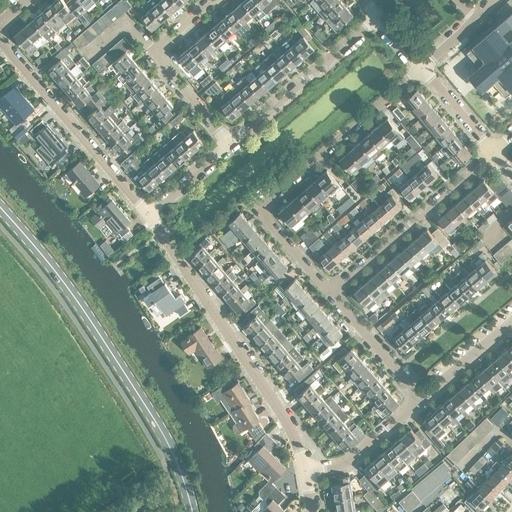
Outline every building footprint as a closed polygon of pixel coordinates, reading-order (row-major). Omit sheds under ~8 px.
[(63,0),(55,0),(51,4),(62,16),(60,18),(65,24),(68,21),(76,14),(78,17),(79,16),(83,13),(74,2),(69,6),(63,0)] [(96,2),(94,0),(76,0),(74,2),(83,13),(96,2)] [(120,0),(120,1),(128,10),(132,6),(127,0),(120,0)] [(149,0),(147,2),(152,7),(151,9),(161,21),(171,14),(160,1),(160,0),(149,0)] [(160,0),(160,1),(171,14),(180,6),(174,0),(160,0)] [(256,0),(245,0),(243,2),(254,15),(252,16),(257,21),(260,19),(255,13),(261,9),(263,7),(256,0)] [(256,0),(263,7),(261,9),(266,14),(281,1),(280,0),(256,0)] [(312,0),(311,1),(318,11),(324,6),(325,7),(333,0),(312,0)] [(318,11),(326,20),(331,14),(333,16),(346,5),(341,0),(333,0),(325,7),(324,6),(318,11)] [(120,1),(115,5),(123,14),(128,10),(120,1)] [(152,7),(147,2),(144,4),(142,6),(146,11),(148,11),(142,16),(152,29),(161,21),(151,9),(152,7)] [(243,2),(234,10),(245,22),(243,24),(248,29),(251,27),(246,21),(252,16),(254,15),(243,2)] [(51,4),(42,12),(53,24),(51,26),(56,31),(65,24),(60,18),(62,16),(51,4)] [(115,5),(110,9),(118,18),(123,14),(115,5)] [(331,14),(326,20),(329,23),(329,22),(335,30),(337,31),(343,26),(342,25),(354,15),(346,5),(333,16),(331,14)] [(110,9),(106,13),(114,22),(118,18),(110,9)] [(234,10),(225,17),(236,30),(234,32),(239,37),(248,29),(243,24),(245,22),(234,10)] [(85,11),(83,13),(86,17),(90,21),(92,20),(87,14),(87,13),(85,11)] [(42,12),(33,20),(44,32),(41,34),(47,39),(56,31),(51,26),(53,24),(42,12)] [(106,13),(101,17),(109,26),(114,22),(106,13)] [(511,13),(467,53),(480,68),(475,72),(487,86),(492,82),(505,98),(511,91),(511,13)] [(101,17),(96,21),(104,30),(109,26),(101,17)] [(225,17),(215,25),(226,38),(225,40),(230,45),(232,42),(228,37),(234,32),(236,30),(225,17)] [(33,20),(24,27),(34,40),(33,42),(38,47),(47,39),(41,34),(44,32),(33,20)] [(96,21),(92,25),(100,34),(104,30),(96,21)] [(92,25),(87,29),(95,38),(100,34),(92,25)] [(215,25),(206,33),(217,46),(215,47),(220,52),(224,50),(224,51),(231,45),(230,45),(225,40),(226,38),(215,25)] [(304,36),(296,42),(294,44),(305,56),(315,48),(308,41),(312,37),(303,26),(299,30),(304,36)] [(34,40),(24,27),(14,35),(30,54),(38,47),(33,42),(34,40)] [(87,29),(82,33),(90,42),(95,38),(87,29)] [(314,33),(322,42),(327,38),(319,29),(314,33)] [(82,33),(78,37),(86,46),(90,42),(82,33)] [(206,33),(197,41),(208,54),(206,55),(211,60),(214,58),(209,52),(215,47),(217,46),(206,33)] [(125,36),(120,40),(128,49),(132,45),(125,36)] [(86,46),(78,37),(73,41),(81,50),(86,46)] [(288,40),(282,45),(287,50),(285,52),(296,64),(305,56),(294,44),(296,42),(291,37),(288,40)] [(120,40),(115,44),(123,53),(126,51),(128,49),(120,40)] [(197,41),(188,49),(199,61),(197,63),(202,68),(205,66),(200,60),(206,55),(208,54),(197,41)] [(118,57),(123,53),(115,44),(111,48),(118,57)] [(284,53),(278,58),(276,59),(287,72),(296,64),(285,52),(287,50),(282,45),(279,47),(284,53)] [(49,69),(57,79),(69,68),(71,69),(76,65),(76,64),(74,61),(72,63),(65,55),(70,51),(66,46),(63,49),(52,58),(56,63),(49,69)] [(111,48),(106,52),(114,61),(118,57),(111,48)] [(199,61),(188,49),(179,57),(189,69),(188,70),(193,76),(202,68),(197,63),(199,61)] [(114,68),(117,72),(120,69),(122,71),(134,60),(126,51),(123,53),(118,57),(114,61),(110,65),(108,66),(112,70),(114,68)] [(35,60),(39,64),(49,56),(45,52),(35,60)] [(106,52),(102,56),(110,65),(114,61),(106,52)] [(272,52),(263,60),(269,66),(267,67),(278,80),(287,72),(276,59),(278,58),(272,52)] [(241,56),(238,53),(230,60),(232,63),(241,56)] [(105,69),(108,66),(110,65),(102,56),(97,60),(105,69)] [(88,68),(90,66),(82,57),(80,59),(88,68)] [(105,69),(97,60),(93,64),(100,73),(105,69)] [(118,77),(123,83),(128,79),(129,80),(142,70),(134,60),(122,71),(120,69),(117,72),(115,75),(117,78),(118,77)] [(278,80),(267,67),(269,66),(263,60),(261,63),(254,68),(260,74),(258,75),(269,88),(278,80)] [(57,79),(65,88),(77,77),(79,79),(84,73),(82,70),(81,71),(76,65),(71,69),(69,68),(57,79)] [(256,76),(251,81),(249,83),(260,95),(269,88),(258,75),(260,74),(254,68),(251,71),(256,76)] [(126,85),(131,92),(136,88),(137,90),(150,79),(142,70),(129,80),(128,79),(123,83),(122,84),(125,87),(126,85)] [(200,82),(204,87),(214,78),(209,74),(200,82)] [(245,76),(236,84),(242,89),(240,91),(250,103),(260,95),(249,83),(251,81),(245,76)] [(65,88),(72,97),(85,86),(86,87),(89,85),(92,82),(89,79),(84,84),(79,79),(77,77),(65,88)] [(133,96),(138,102),(143,97),(145,98),(158,88),(150,79),(137,90),(136,88),(131,92),(130,93),(133,96)] [(207,90),(206,91),(211,94),(212,93),(214,94),(216,92),(218,93),(223,89),(220,86),(216,82),(207,90)] [(233,86),(227,92),(232,97),(231,98),(242,111),(250,103),(240,91),(242,89),(236,84),(233,86)] [(88,99),(92,104),(103,95),(99,90),(96,92),(89,85),(86,87),(85,86),(72,97),(80,106),(88,99)] [(13,132),(18,138),(28,130),(22,124),(21,124),(19,121),(34,108),(15,86),(0,99),(0,104),(16,123),(15,124),(18,128),(13,132)] [(146,100),(151,106),(153,108),(166,97),(158,88),(145,98),(143,97),(138,102),(140,105),(146,100)] [(405,99),(413,109),(425,99),(417,89),(405,99)] [(232,97),(227,92),(221,96),(223,98),(223,105),(221,107),(232,119),(242,111),(231,98),(232,97)] [(88,115),(96,124),(109,114),(110,115),(113,112),(116,110),(111,104),(105,109),(101,104),(106,99),(103,95),(92,104),(96,108),(88,115)] [(153,108),(151,106),(146,111),(151,117),(157,112),(161,116),(155,121),(159,126),(168,118),(173,114),(169,110),(173,106),(166,97),(153,108)] [(413,109),(421,118),(433,108),(425,99),(413,109)] [(401,120),(404,116),(405,116),(397,106),(393,110),(401,120)] [(421,118),(429,127),(441,117),(433,108),(421,118)] [(96,124),(104,133),(116,123),(118,124),(123,119),(121,116),(119,118),(113,112),(110,115),(109,114),(96,124)] [(170,121),(174,126),(184,118),(180,113),(170,121)] [(404,116),(401,120),(405,125),(409,122),(404,116)] [(429,127),(437,136),(448,126),(441,117),(429,127)] [(388,118),(378,126),(390,140),(399,131),(388,118)] [(104,133),(112,143),(124,132),(126,133),(128,131),(131,128),(123,119),(118,124),(116,123),(104,133)] [(42,120),(31,130),(43,144),(38,149),(51,165),(67,151),(65,148),(67,146),(59,137),(58,137),(47,124),(46,125),(42,120)] [(378,126),(369,134),(380,148),(390,140),(378,126)] [(437,136),(445,145),(456,135),(448,126),(437,136)] [(194,130),(186,137),(184,138),(195,150),(205,142),(194,130)] [(124,132),(112,143),(120,152),(127,145),(131,150),(142,141),(144,138),(138,132),(134,137),(128,131),(126,133),(124,132)] [(178,133),(172,139),(177,144),(176,145),(186,158),(195,150),(184,138),(186,137),(181,131),(178,133)] [(359,142),(371,156),(374,160),(384,152),(380,148),(369,134),(359,142)] [(416,138),(420,143),(424,140),(420,134),(416,138)] [(405,139),(416,151),(421,147),(410,135),(405,139)] [(448,149),(453,154),(464,144),(456,135),(445,145),(441,149),(444,153),(448,149)] [(169,141),(163,146),(168,152),(166,154),(177,166),(186,158),(176,145),(177,144),(172,139),(169,141)] [(359,142),(350,151),(362,164),(371,156),(359,142)] [(424,147),(428,152),(432,149),(428,144),(424,147)] [(464,144),(453,154),(463,166),(470,161),(467,158),(472,154),(464,144)] [(160,149),(153,154),(159,160),(157,161),(168,174),(177,166),(166,154),(168,152),(163,146),(160,149)] [(362,164),(350,151),(340,159),(351,173),(352,173),(354,175),(359,171),(356,168),(362,164)] [(133,152),(121,163),(126,168),(128,166),(138,158),(133,152)] [(418,152),(408,160),(412,165),(422,157),(418,152)] [(432,156),(436,161),(440,158),(436,153),(432,156)] [(151,156),(144,162),(150,168),(148,169),(158,182),(168,174),(157,161),(159,160),(153,154),(151,156)] [(69,160),(65,155),(57,163),(61,167),(69,160)] [(138,158),(128,166),(133,172),(141,165),(143,163),(138,158)] [(400,163),(395,158),(392,161),(396,166),(400,163)] [(412,165),(408,160),(401,167),(407,173),(410,170),(409,168),(412,165)] [(81,192),(85,197),(99,184),(80,161),(67,173),(75,182),(76,181),(83,190),(81,192)] [(150,168),(144,162),(143,163),(141,165),(146,171),(138,177),(149,190),(158,182),(148,169),(150,168)] [(440,165),(444,170),(448,167),(443,162),(440,165)] [(427,164),(418,172),(428,183),(437,175),(427,164)] [(382,169),(387,174),(390,171),(386,166),(382,169)] [(394,172),(398,177),(403,172),(399,168),(394,172)] [(332,196),(341,188),(338,184),(339,184),(327,171),(317,179),(329,192),(332,196)] [(418,172),(409,180),(419,191),(428,183),(418,172)] [(499,176),(489,185),(493,190),(503,181),(499,176)] [(419,191),(409,180),(406,177),(403,180),(405,183),(400,187),(410,199),(419,191)] [(308,187),(320,201),(320,200),(329,192),(317,179),(308,187)] [(351,184),(362,196),(367,192),(356,179),(351,184)] [(484,180),(475,188),(485,199),(485,200),(489,204),(498,196),(497,195),(493,190),(489,185),(484,180)] [(508,186),(503,181),(493,190),(497,195),(508,186)] [(377,187),(381,191),(386,187),(382,183),(377,187)] [(344,190),(355,202),(360,197),(349,185),(344,190)] [(497,195),(498,196),(501,199),(511,190),(508,186),(497,195)] [(308,187),(298,195),(310,209),(314,213),(323,205),(320,200),(320,201),(308,187)] [(388,198),(383,202),(393,214),(402,206),(396,199),(399,196),(392,188),(385,194),(388,198)] [(466,196),(476,207),(481,214),(486,210),(480,204),(485,200),(485,199),(475,188),(466,196)] [(511,190),(501,199),(505,204),(511,197),(511,190)] [(372,199),(377,195),(373,191),(368,195),(372,199)] [(298,195),(289,204),(301,217),(310,209),(298,195)] [(466,196),(457,204),(467,215),(476,207),(466,196)] [(119,207),(112,199),(108,203),(105,200),(95,208),(98,212),(91,218),(99,227),(100,227),(107,235),(113,230),(116,233),(118,231),(122,236),(130,229),(126,225),(131,221),(126,215),(127,214),(125,211),(124,212),(122,210),(123,210),(120,206),(119,207)] [(359,203),(363,207),(368,203),(364,199),(359,203)] [(383,202),(374,210),(384,222),(393,214),(383,202)] [(301,217),(289,204),(279,212),(291,225),(301,217)] [(457,204),(448,212),(458,223),(467,215),(457,204)] [(370,214),(365,218),(375,229),(384,222),(374,210),(371,206),(366,210),(370,214)] [(350,211),(354,215),(359,211),(355,207),(350,211)] [(496,212),(500,217),(504,212),(501,208),(496,212)] [(224,243),(249,222),(241,212),(229,222),(233,226),(224,235),(224,234),(220,238),(224,243)] [(458,223),(448,212),(439,220),(448,231),(458,223)] [(326,226),(335,218),(330,213),(326,216),(329,222),(325,226),(326,226)] [(486,219),(487,220),(490,224),(497,218),(493,213),(486,219)] [(341,219),(345,223),(350,219),(346,215),(341,219)] [(365,218),(356,226),(366,237),(375,229),(365,218)] [(490,224),(487,220),(478,228),(481,232),(490,224)] [(245,240),(257,231),(249,222),(224,243),(229,248),(232,244),(241,235),(245,240)] [(343,237),(337,242),(347,253),(357,245),(346,234),(347,234),(337,223),(332,227),(335,231),(336,230),(343,237)] [(356,226),(347,234),(346,234),(357,245),(366,237),(356,226)] [(428,229),(419,238),(429,250),(428,251),(433,257),(436,254),(443,248),(450,242),(437,228),(431,234),(428,229)] [(304,240),(308,245),(317,237),(310,229),(306,233),(308,236),(304,240)] [(253,249),(264,240),(257,231),(245,240),(253,249)] [(323,235),(327,239),(331,235),(328,231),(323,235)] [(469,236),(472,240),(477,236),(474,232),(469,236)] [(190,256),(198,266),(211,254),(213,256),(218,251),(215,248),(210,253),(204,246),(209,242),(206,237),(195,247),(197,250),(190,256)] [(338,261),(328,249),(325,246),(326,246),(319,238),(310,247),(314,251),(318,248),(320,250),(321,250),(324,253),(319,257),(329,269),(338,261)] [(419,238),(410,245),(420,258),(419,259),(424,264),(427,262),(422,256),(428,251),(429,250),(419,238)] [(261,259),(272,249),(264,240),(253,249),(247,255),(250,259),(257,254),(261,259)] [(472,248),(476,252),(485,244),(481,240),(472,248)] [(452,245),(460,254),(470,245),(467,242),(461,246),(457,241),(452,245)] [(337,242),(328,249),(338,261),(347,253),(337,242)] [(511,248),(507,243),(503,247),(510,256),(511,254),(511,248)] [(410,245),(401,253),(411,266),(410,267),(415,272),(418,270),(413,264),(419,259),(420,258),(410,245)] [(110,246),(105,251),(109,256),(115,252),(110,246)] [(503,247),(498,251),(506,259),(510,256),(503,247)] [(269,268),(280,258),(272,249),(261,259),(269,268)] [(506,259),(498,251),(493,255),(501,264),(506,259)] [(484,261),(478,266),(476,268),(487,281),(497,273),(486,260),(488,259),(483,252),(479,255),(484,261)] [(401,253),(392,261),(402,273),(401,275),(406,280),(409,277),(404,272),(410,267),(411,266),(401,253)] [(198,266),(206,275),(219,263),(221,265),(226,260),(223,257),(218,262),(213,256),(211,254),(198,266)] [(284,280),(286,278),(283,273),(288,268),(280,258),(269,268),(258,277),(254,280),(259,286),(269,277),(271,277),(272,278),(274,278),(275,278),(277,277),(280,275),(284,280)] [(392,261),(383,269),(393,281),(392,282),(397,288),(400,286),(395,280),(401,275),(402,273),(392,261)] [(475,269),(469,274),(467,275),(478,288),(487,281),(476,268),(478,266),(473,261),(470,263),(475,269)] [(206,275),(214,284),(227,272),(228,274),(232,270),(233,269),(231,266),(226,271),(221,265),(219,263),(206,275)] [(383,269),(373,277),(384,289),(382,291),(388,296),(391,293),(386,288),(392,282),(393,281),(383,269)] [(464,269),(455,276),(460,281),(458,283),(469,296),(478,288),(467,275),(469,274),(464,269)] [(214,284),(222,293),(235,281),(236,283),(241,278),(239,275),(237,277),(232,270),(228,274),(227,272),(214,284)] [(250,275),(254,280),(258,277),(254,272),(250,275)] [(457,284),(451,289),(449,291),(460,304),(469,296),(458,283),(460,281),(455,276),(452,279),(457,284)] [(152,292),(144,297),(149,305),(156,300),(161,308),(166,316),(176,309),(180,315),(189,309),(184,303),(186,302),(181,294),(172,300),(167,293),(171,290),(166,283),(165,283),(161,277),(148,286),(152,292)] [(373,277),(364,285),(375,297),(374,298),(377,301),(379,304),(388,296),(382,291),(384,289),(373,277)] [(292,298),(292,299),(304,288),(296,279),(291,283),(286,278),(284,280),(279,284),(284,289),(280,292),(285,297),(282,299),(284,301),(280,305),(278,302),(273,306),(278,311),(282,308),(282,307),(292,298)] [(222,293),(229,302),(242,290),(244,292),(249,287),(246,284),(241,289),(236,283),(235,281),(222,293)] [(448,292),(442,297),(440,299),(451,312),(460,304),(449,291),(451,289),(446,284),(443,286),(448,292)] [(374,298),(375,297),(364,285),(355,293),(369,308),(377,301),(374,298)] [(292,299),(300,307),(311,297),(304,288),(292,299)] [(242,290),(229,302),(238,311),(242,308),(246,312),(256,303),(252,298),(250,300),(244,292),(242,290)] [(438,300),(432,305),(430,306),(441,319),(451,312),(440,299),(442,297),(436,292),(434,294),(438,300)] [(300,307),(308,317),(320,306),(311,297),(300,307)] [(429,307),(423,313),(422,314),(433,327),(441,319),(430,306),(432,305),(427,300),(425,302),(429,307)] [(244,325),(252,335),(265,324),(266,326),(272,320),(262,310),(258,305),(248,314),(251,319),(244,325)] [(308,317),(316,325),(327,315),(320,306),(308,317)] [(418,307),(409,315),(414,320),(412,322),(423,335),(433,327),(422,314),(423,313),(418,307)] [(286,312),(282,308),(278,311),(282,316),(286,312)] [(287,318),(291,323),(295,320),(291,315),(287,318)] [(319,329),(324,334),(324,335),(336,325),(327,315),(316,325),(311,329),(314,333),(319,329)] [(411,323),(405,328),(403,329),(415,342),(423,335),(412,322),(414,320),(409,315),(406,318),(411,323)] [(382,324),(386,329),(395,320),(391,316),(382,324)] [(252,335),(260,344),(273,333),(274,335),(280,329),(277,326),(272,320),(266,326),(265,324),(252,335)] [(404,349),(405,350),(407,349),(408,351),(412,347),(411,345),(415,342),(403,329),(405,328),(400,323),(397,325),(402,331),(396,336),(394,337),(395,338),(392,341),(401,352),(404,349)] [(324,335),(324,334),(320,337),(329,347),(319,355),(323,360),(334,351),(342,344),(337,339),(344,334),(336,325),(324,335)] [(196,347),(209,366),(222,358),(216,349),(215,349),(201,327),(188,335),(189,337),(181,342),(188,352),(196,347)] [(260,344),(268,353),(280,342),(282,344),(287,338),(285,336),(280,329),(274,335),(273,333),(260,344)] [(303,336),(307,341),(311,338),(307,333),(303,336)] [(268,353),(276,362),(288,351),(290,353),(295,347),(287,338),(282,344),(280,342),(268,353)] [(276,362),(284,371),(296,360),(298,362),(303,356),(301,354),(295,347),(290,353),(288,351),(276,362)] [(333,364),(340,372),(346,367),(347,369),(360,357),(352,348),(348,352),(344,348),(333,357),(337,361),(333,364)] [(511,357),(506,351),(497,358),(508,371),(507,372),(511,377),(511,371),(510,370),(511,368),(511,357)] [(349,370),(354,376),(355,378),(368,367),(360,357),(347,369),(346,367),(340,372),(343,375),(349,370)] [(497,358),(488,366),(499,379),(497,380),(503,385),(505,383),(501,378),(507,372),(508,371),(497,358)] [(296,360),(284,371),(292,381),(296,377),(300,381),(310,372),(314,369),(309,364),(304,369),(298,362),(296,360)] [(488,366),(479,374),(490,387),(488,388),(493,393),(496,391),(503,385),(497,380),(499,379),(488,366)] [(356,379),(361,385),(363,386),(376,375),(368,367),(355,378),(354,376),(348,381),(351,384),(356,379)] [(302,384),(306,388),(311,384),(321,375),(318,370),(302,384)] [(479,374),(470,382),(481,394),(479,396),(484,401),(487,398),(483,393),(488,388),(490,387),(479,374)] [(364,388),(369,394),(371,396),(384,385),(376,375),(363,386),(361,385),(356,390),(359,393),(364,388)] [(223,397),(232,410),(233,411),(247,402),(250,400),(238,382),(234,385),(230,380),(211,393),(217,401),(223,397)] [(470,382),(461,389),(472,402),(470,404),(475,409),(478,406),(473,401),(479,396),(481,394),(470,382)] [(298,395),(306,404),(319,393),(320,395),(326,389),(321,383),(315,388),(311,384),(306,388),(298,395)] [(372,397),(377,403),(379,404),(392,393),(384,385),(371,396),(369,394),(364,399),(367,402),(372,397)] [(461,389),(451,397),(463,410),(461,411),(466,416),(469,414),(464,408),(470,404),(472,402),(461,389)] [(306,404),(314,413),(327,402),(328,404),(334,398),(331,395),(325,400),(320,395),(319,393),(306,404)] [(379,404),(377,403),(372,408),(375,411),(380,406),(387,414),(400,403),(392,393),(379,404)] [(451,397),(442,405),(453,418),(452,419),(457,424),(460,421),(455,416),(461,411),(463,410),(451,397)] [(314,413),(322,422),(335,411),(336,413),(341,408),(341,407),(334,398),(328,404),(327,402),(314,413)] [(233,411),(232,410),(230,412),(237,422),(234,424),(233,426),(238,433),(248,427),(256,440),(265,431),(258,420),(260,419),(254,411),(253,411),(247,402),(233,411)] [(442,405),(433,413),(444,426),(442,427),(446,431),(448,432),(451,430),(446,424),(452,419),(453,418),(442,405)] [(322,422),(330,431),(342,420),(344,422),(349,416),(347,413),(346,414),(341,408),(336,413),(335,411),(322,422)] [(501,412),(505,417),(509,413),(505,408),(501,412)] [(444,426),(433,413),(424,420),(429,427),(424,430),(440,449),(445,445),(439,437),(446,431),(442,427),(444,426)] [(486,418),(482,422),(490,431),(495,427),(486,418)] [(330,431),(338,441),(350,429),(352,431),(357,425),(355,422),(349,428),(344,422),(342,420),(330,431)] [(470,430),(475,425),(471,421),(466,426),(470,430)] [(482,422),(477,426),(486,435),(490,431),(482,422)] [(350,429),(338,441),(346,450),(358,439),(359,441),(366,435),(363,431),(357,425),(352,431),(350,429)] [(477,426),(473,430),(481,439),(486,435),(477,426)] [(411,429),(402,436),(413,449),(410,451),(416,456),(431,443),(419,430),(415,433),(411,429)] [(473,430),(469,434),(477,443),(481,439),(473,430)] [(249,460),(261,472),(275,456),(270,451),(277,443),(267,432),(254,445),(259,450),(249,460)] [(469,434),(464,438),(472,447),(477,443),(469,434)] [(402,436),(392,444),(403,457),(401,459),(406,464),(409,462),(404,456),(410,451),(413,449),(402,436)] [(464,438),(460,443),(468,452),(472,447),(464,438)] [(496,442),(500,447),(504,443),(500,439),(496,442)] [(460,443),(455,447),(464,456),(468,452),(460,443)] [(392,444),(383,452),(394,465),(392,467),(397,472),(406,464),(401,459),(403,457),(392,444)] [(455,447),(451,451),(459,460),(464,456),(455,447)] [(451,451),(447,455),(455,464),(459,460),(451,451)] [(383,452),(374,460),(385,473),(383,474),(388,479),(391,477),(386,471),(392,467),(394,465),(383,452)] [(455,464),(447,455),(442,459),(443,460),(450,468),(455,464)] [(255,500),(259,503),(259,504),(276,486),(272,482),(286,467),(275,456),(261,472),(269,480),(259,490),(259,495),(259,496),(255,500)] [(433,464),(427,457),(423,461),(429,468),(433,464)] [(367,480),(373,487),(376,490),(380,486),(376,480),(383,474),(385,473),(374,460),(365,468),(371,476),(367,480)] [(450,468),(443,460),(397,498),(409,511),(422,500),(421,499),(451,474),(448,471),(450,468)] [(511,468),(505,461),(496,470),(508,482),(511,477),(511,468)] [(496,470),(488,479),(499,491),(508,482),(496,470)] [(360,481),(368,491),(373,487),(367,480),(365,477),(360,481)] [(333,484),(335,498),(353,495),(351,481),(346,482),(346,478),(338,479),(338,483),(333,484)] [(488,479),(479,488),(491,499),(499,491),(488,479)] [(406,489),(401,483),(397,487),(402,493),(406,489)] [(252,511),(253,511),(282,511),(284,510),(278,504),(286,496),(276,486),(259,504),(259,503),(252,511)] [(364,494),(372,504),(381,496),(376,490),(373,487),(368,491),(364,494)] [(491,499),(479,488),(470,497),(482,508),(491,499)] [(335,498),(337,511),(338,511),(355,509),(354,500),(356,500),(355,494),(353,495),(335,498)] [(381,496),(372,504),(378,511),(380,511),(389,505),(381,496)] [(255,500),(248,507),(252,511),(259,503),(255,500)] [(432,511),(429,508),(428,507),(422,511),(446,511),(449,510),(443,503),(432,511)]
